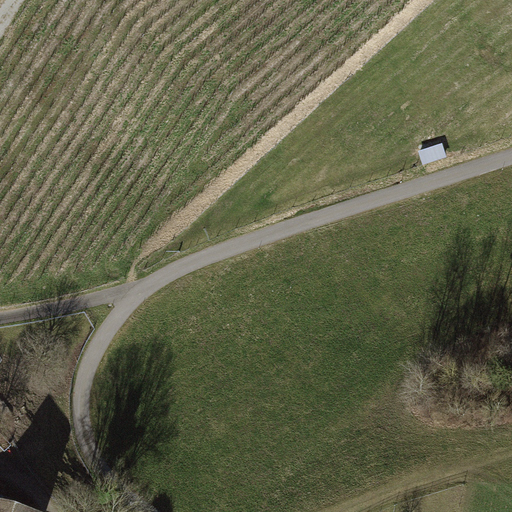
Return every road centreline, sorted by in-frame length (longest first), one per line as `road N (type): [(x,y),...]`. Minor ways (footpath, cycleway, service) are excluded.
road 1 (track): [(511,157),(189,266),(152,289)]
road 2 (track): [(152,289),(117,318),(96,352),(82,388),(81,422),(108,480),(147,511)]
road 3 (track): [(360,511),(511,453)]
road 4 (track): [(152,289),(0,317)]
